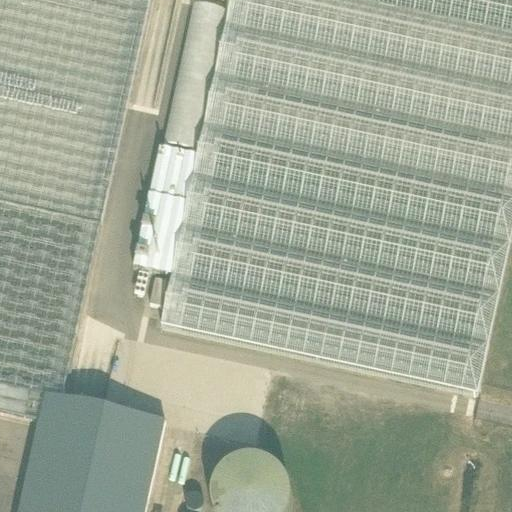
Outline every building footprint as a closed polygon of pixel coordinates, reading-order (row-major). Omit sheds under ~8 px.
[(0,0),(0,415),(42,424),(47,400),(63,403),(85,303),(115,165),(150,14),(153,0),(0,0)] [(511,0),(232,0),(232,1),(229,15),(200,156),(199,161),(188,208),(162,330),(479,398),(511,242),(511,0)] [(150,201),(188,208),(199,161),(162,152),(150,201)] [(21,511),(147,511),(166,426),(63,403),(47,400),(42,424),(21,511)] [(269,472),(257,468),(245,468),(234,472),(224,479),(217,488),(214,500),(214,511),(287,511),(289,501),(285,489),(278,479),(269,472)]
